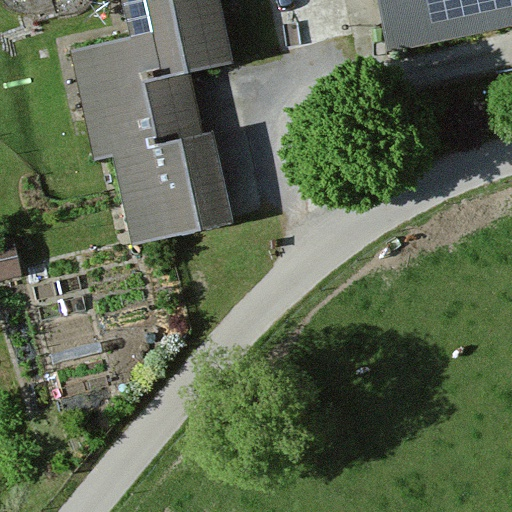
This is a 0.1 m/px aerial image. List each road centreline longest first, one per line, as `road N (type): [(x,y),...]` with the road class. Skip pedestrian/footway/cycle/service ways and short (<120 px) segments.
road 1 (residential): [(511,156),(384,209),(279,286),(84,511)]
road 2 (unknown): [(384,209),(273,148),(266,117),(283,77)]
